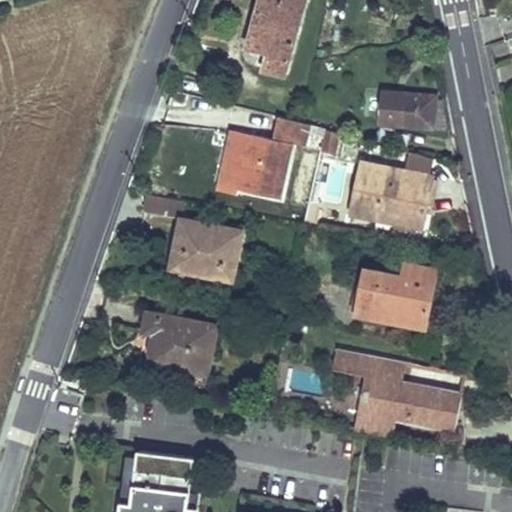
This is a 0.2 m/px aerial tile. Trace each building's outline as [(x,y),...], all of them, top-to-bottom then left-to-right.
[(305,0),(259,0),(248,43),(269,50),(264,68),(286,73),(305,0)] [(437,95),(404,93),(402,123),(434,125),(437,95)] [(302,122),(280,116),(276,137),(253,132),(240,187),(278,195),(290,139),(305,143),(311,124),(302,122)] [(253,132),(243,130),(229,185),(240,187),(253,132)] [(340,150),(336,130),(322,133),(326,154),(340,150)] [(432,168),(435,155),(408,150),(405,162),(432,168)] [(432,174),(361,158),(354,195),(344,193),(341,208),(422,223),(432,174)] [(242,230),(182,217),(171,267),(234,278),(242,230)] [(403,277),(365,269),(355,313),(427,326),(437,267),(407,259),(403,277)] [(365,269),(356,267),(348,312),(355,313),(365,269)] [(218,323),(150,308),(146,330),(154,332),(150,362),(207,373),(218,323)] [(407,362),(337,349),(333,367),(367,375),(354,430),(391,437),(395,419),(454,431),(462,391),(404,380),(407,362)] [(199,511),(201,503),(190,502),(197,454),(141,447),(134,499),(124,497),(122,511),(199,511)]
